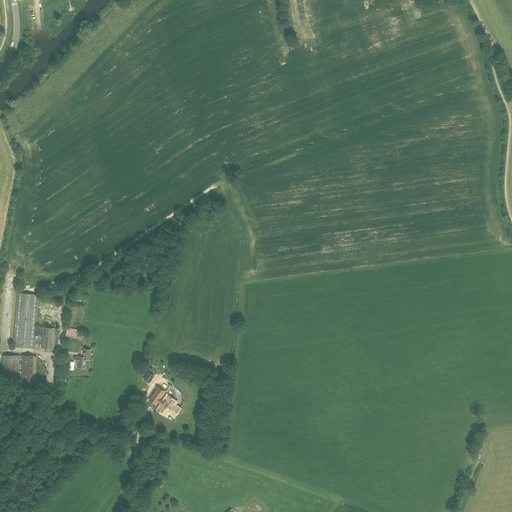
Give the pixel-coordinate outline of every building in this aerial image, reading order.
[(54,349),(55,328),(36,327),(38,295),(18,293),(13,346),(34,348),(35,335),(43,335),(42,348),(54,349)] [(75,338),(76,329),(67,327),(65,336),(75,338)] [(87,359),(88,355),(83,354),(82,356),(79,356),(79,357),(75,357),(75,361),(78,361),(78,367),(85,368),(86,359),(87,359)] [(19,376),(19,355),(3,355),(2,376),(19,376)] [(22,385),(30,386),(31,355),(23,355),(22,385)] [(174,402),(167,397),(164,402),(159,398),(163,393),(160,390),(153,401),(156,403),(157,401),(162,404),(159,409),(164,412),(167,408),(174,413),(173,414),(174,415),(178,409),(173,404),(174,402)]
